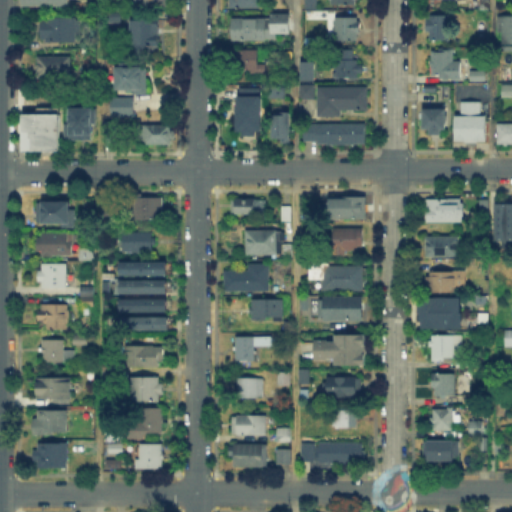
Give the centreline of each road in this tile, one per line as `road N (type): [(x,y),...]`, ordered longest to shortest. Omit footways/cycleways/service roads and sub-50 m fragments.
road 1 (residential): [(0,493),(511,490)]
road 2 (residential): [(0,171),(511,169)]
road 3 (residential): [(195,511),(196,0)]
road 4 (residential): [(392,511),(393,0)]
